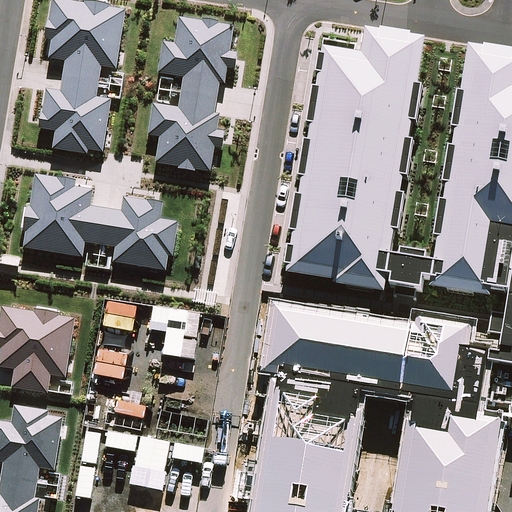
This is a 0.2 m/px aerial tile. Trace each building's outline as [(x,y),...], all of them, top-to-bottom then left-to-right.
[(113,66),(119,9),(52,2),(47,48),(66,51),(61,91),(42,88),(38,123),(54,125),(53,139),(104,145),(109,98),(95,96),(98,64),(113,66)] [(229,20),(178,14),(175,43),(172,71),(183,72),(179,102),(151,99),(146,136),(164,138),(162,159),(207,164),(209,153),(217,154),(220,129),(217,129),(224,67),(232,68),(235,45),(226,44),(229,20)] [(390,302),(427,49),(370,40),(366,65),(330,59),(297,288),(390,302)] [(511,59),(470,53),(435,293),(488,301),(496,244),(511,246),(511,59)] [(27,231),(26,246),(79,252),(81,241),(119,246),(117,256),(162,261),(164,244),(172,245),(176,218),(146,214),(148,191),(116,187),(113,211),(88,209),(91,184),(35,178),(32,203),(25,202),(22,230),(27,231)] [(23,260),(3,257),(2,267),(0,275),(20,278),(21,270),(23,260)] [(34,309),(0,306),(0,359),(15,361),(14,376),(45,378),(47,356),(63,357),(67,313),(55,312),(55,305),(35,304),(34,309)]
